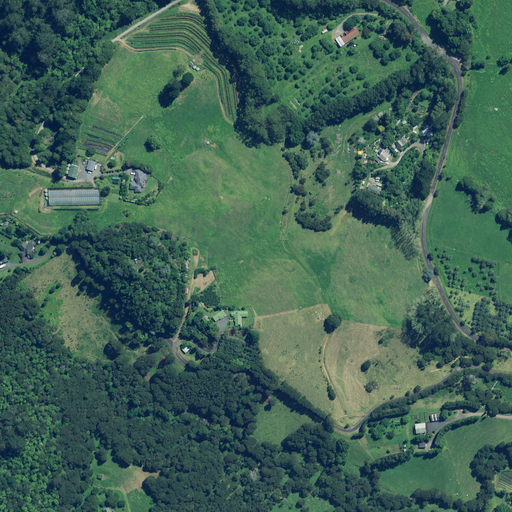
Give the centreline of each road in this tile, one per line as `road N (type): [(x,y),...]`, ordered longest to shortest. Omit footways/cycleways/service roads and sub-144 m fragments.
road 1 (track): [(12,264),(72,242),(139,326),(170,340),(193,366),(255,374),(343,430),(469,366),(511,375)]
road 2 (unclassified): [(511,351),(454,330),(426,245),(457,68),(425,43),(403,10),(374,0)]
